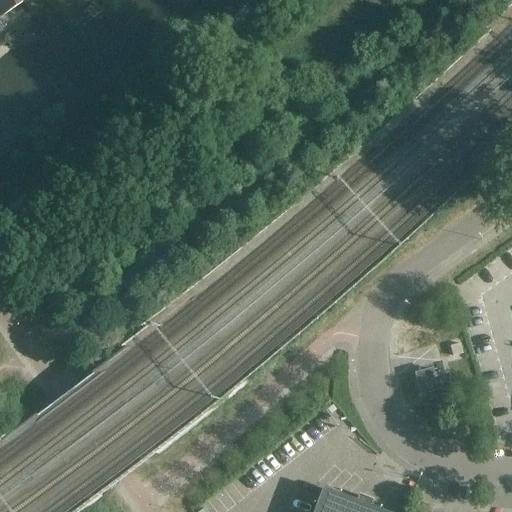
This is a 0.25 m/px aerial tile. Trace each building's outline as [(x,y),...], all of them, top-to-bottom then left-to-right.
[(0,0),(0,18),(23,2),(21,0),(0,0)] [(96,4),(89,9),(95,17),(102,12),(96,4)] [(432,371),(416,375),(421,395),(428,394),(450,387),(447,375),(434,379),(432,371)] [(455,429),(449,425),(444,431),(451,436),(455,429)] [(314,511),(379,511),(323,491),(314,511)]
